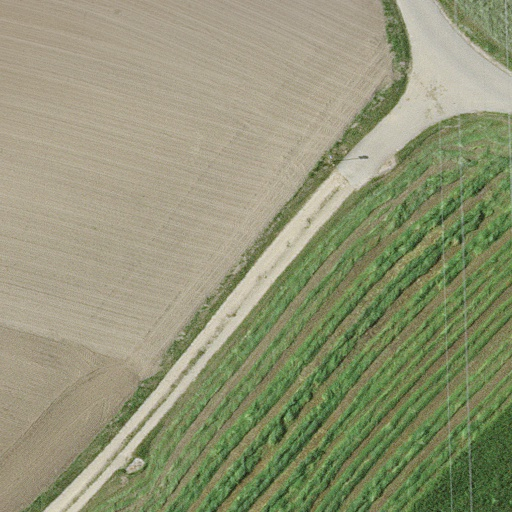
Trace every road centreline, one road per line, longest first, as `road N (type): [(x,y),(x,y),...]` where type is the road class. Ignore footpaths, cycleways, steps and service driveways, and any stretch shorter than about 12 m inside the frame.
road 1 (track): [(62,511),(281,252),(460,71)]
road 2 (unclassified): [(414,0),(460,71),(511,93)]
